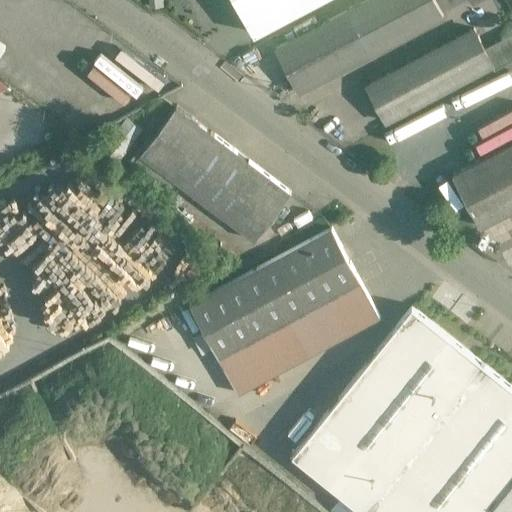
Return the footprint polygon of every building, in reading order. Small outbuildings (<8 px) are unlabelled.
[(236,0),(254,34),(317,0),(236,0)] [(433,0),(367,0),(276,48),(299,92),(443,17),(433,0)] [(474,29),(367,85),(386,122),(493,65),(474,29)] [(177,105),(140,153),(179,182),(215,135),(177,105)] [(102,146),(118,158),(142,128),(126,115),(102,146)] [(291,192),(215,135),(179,182),(255,240),(291,192)] [(511,143),(452,174),(480,227),(511,210),(511,143)] [(332,227),(190,304),(219,357),(361,281),(332,227)] [(361,281),(219,357),(238,393),(380,317),(361,281)] [(486,511),(511,481),(511,386),(412,306),(292,454),(364,511),(486,511)] [(511,511),(511,481),(486,511),(511,511)]
